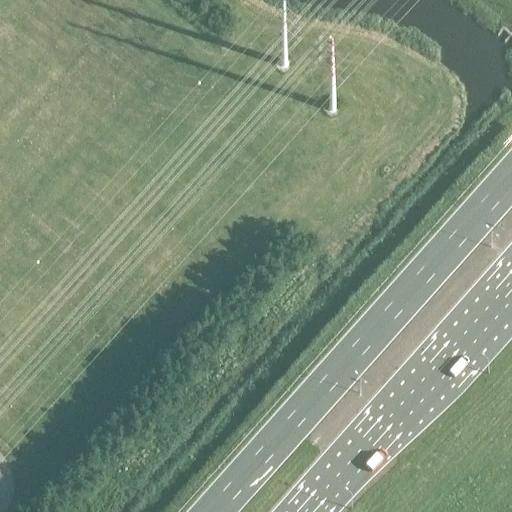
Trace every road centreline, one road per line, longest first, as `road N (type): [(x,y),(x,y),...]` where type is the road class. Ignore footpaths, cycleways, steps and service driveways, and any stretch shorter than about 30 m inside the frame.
road 1 (trunk): [(511,180),(213,511)]
road 2 (trunk): [(317,511),(511,292)]
